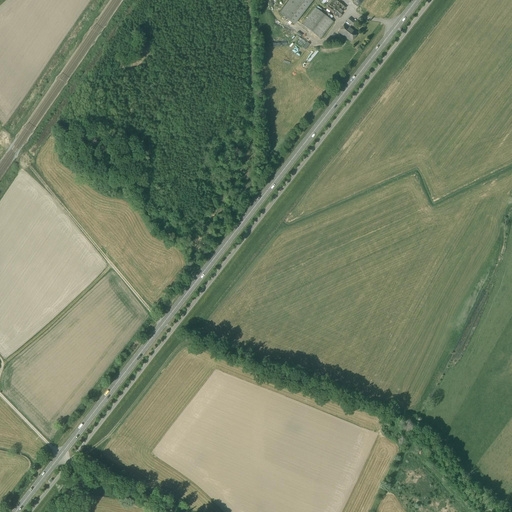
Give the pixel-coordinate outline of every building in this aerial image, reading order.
[(292,0),(282,14),(293,22),(309,0),(292,0)] [(327,6),(341,19),(343,17),(348,11),(349,9),(345,5),(343,4),(338,10),(341,2),(336,0),(321,0),(324,1),(323,3),(325,3),(328,6),(327,6)] [(321,13),(328,18),(330,15),(323,10),(321,13)] [(328,18),(321,13),(308,29),(320,39),(333,22),(328,18)] [(338,32),(350,42),(357,34),(351,29),(354,24),(355,22),(349,18),(346,22),(349,24),(348,26),(344,24),(338,32)] [(297,33),(292,37),(297,41),(301,36),(297,33)]
